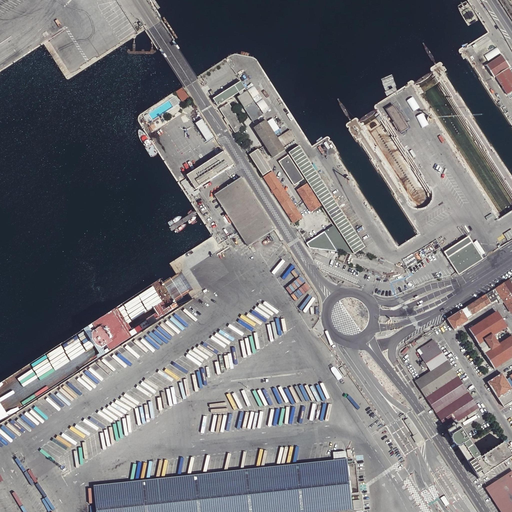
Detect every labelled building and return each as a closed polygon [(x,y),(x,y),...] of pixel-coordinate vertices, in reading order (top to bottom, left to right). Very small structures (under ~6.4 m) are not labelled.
[(497,48),(484,56),(488,62),(501,54),(497,48)] [(494,79),(496,78),(498,81),(507,96),(511,92),(511,74),(511,73),(509,70),(510,68),(502,56),(486,66),(494,79)] [(240,75),(243,82),(248,80),(246,73),(240,75)] [(511,177),(511,132),(484,89),(482,90),(471,73),(454,84),(453,81),(446,86),(454,97),(456,96),(461,104),(464,102),(472,115),(511,177)] [(259,106),(265,102),(251,81),(246,85),(256,100),(255,100),(259,106)] [(246,89),(241,82),(214,100),(218,107),(240,93),(246,89)] [(190,97),(184,89),(177,94),(182,102),(190,97)] [(242,96),(238,98),(253,122),(263,116),(247,92),(242,96)] [(229,104),(220,110),(235,133),(236,133),(237,135),(240,133),(239,131),(244,128),(229,104)] [(408,129),(396,111),(389,115),(401,133),(408,129)] [(148,114),(143,117),(152,131),(157,128),(153,121),(148,114)] [(279,127),(273,117),(267,120),(274,131),(279,127)] [(202,119),(196,123),(207,140),(213,136),(202,119)] [(503,194),(461,119),(448,126),(491,201),(503,194)] [(277,138),(266,121),(254,129),(273,158),(276,156),(285,150),(283,147),(277,138)] [(289,130),(277,138),(283,147),(295,138),(289,130)] [(300,147),(290,153),(355,254),(365,248),(300,147)] [(272,171),(258,150),(249,156),(263,176),(272,171)] [(287,154),(285,150),(276,156),(278,160),(287,154)] [(233,166),(224,152),(186,176),(195,190),(233,166)] [(294,186),(304,179),(288,156),(279,162),(294,186)] [(285,192),(273,172),(264,178),(277,198),(285,192)] [(275,230),(241,178),(214,196),(239,232),(248,247),(275,230)] [(194,192),(186,179),(181,183),(189,196),(192,194),(194,192)] [(321,206),(307,184),(297,190),(311,212),(321,206)] [(476,191),(465,196),(472,209),(483,204),(476,191)] [(302,218),(285,192),(277,198),(294,224),(302,218)] [(477,211),(482,222),(489,219),(484,209),(477,211)] [(352,254),(334,226),(307,244),(310,249),(352,254)] [(476,247),(469,237),(445,253),(457,273),(459,275),(483,259),(476,247)] [(511,285),(511,283),(508,280),(503,283),(511,296),(511,285)] [(511,296),(503,283),(495,288),(499,294),(502,299),(511,312),(511,311),(511,296)] [(461,311),(467,319),(497,299),(495,296),(492,290),(461,311)] [(461,311),(447,320),(454,330),(469,321),(467,319),(461,311)] [(511,357),(511,336),(497,313),(480,323),(470,329),(469,330),(478,345),(484,356),(485,355),(494,369),(511,357)] [(458,425),(458,426),(456,423),(457,422),(459,424),(465,420),(464,418),(467,416),(468,419),(476,414),(474,411),(478,409),(439,348),(437,345),(434,340),(420,348),(424,354),(422,355),(425,360),(422,362),(426,368),(430,365),(433,370),(422,377),(416,382),(448,432),(479,480),(481,478),(489,473),(488,472),(480,459),(458,425)] [(511,374),(506,379),(502,374),(488,383),(503,408),(508,405),(509,406),(511,404),(511,402),(511,374)] [(432,418),(436,416),(432,409),(428,412),(432,418)] [(421,441),(421,438),(409,419),(404,422),(414,436),(413,438),(417,443),(421,441)] [(511,458),(503,445),(500,447),(480,459),(488,472),(511,458)] [(354,463),(353,458),(96,487),(98,511),(331,511),(359,509),(357,492),(354,463)] [(354,463),(357,492),(366,491),(363,462),(354,463)] [(511,511),(511,474),(488,490),(502,511),(511,511)]
